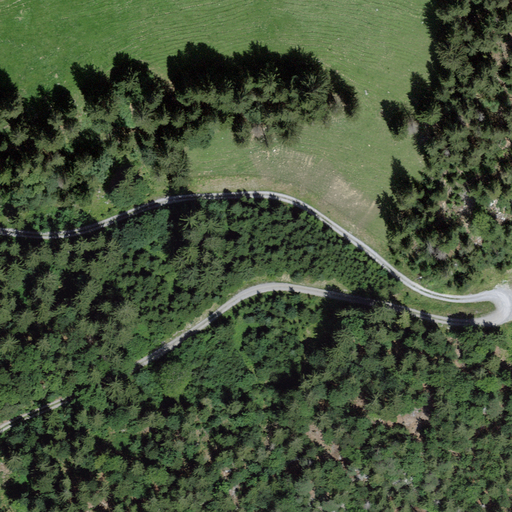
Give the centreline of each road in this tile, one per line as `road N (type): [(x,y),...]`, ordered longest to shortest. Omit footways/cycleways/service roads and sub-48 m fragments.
road 1 (track): [(0,429),(117,378),(258,288),(340,291),(476,320),(511,311)]
road 2 (track): [(511,299),(429,290),(278,193),(177,197),(50,235),(0,229)]
